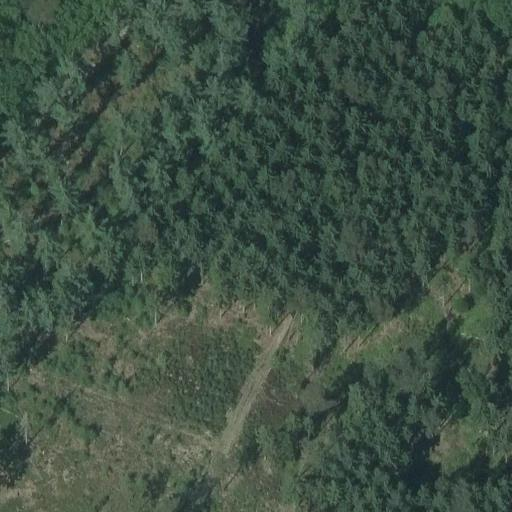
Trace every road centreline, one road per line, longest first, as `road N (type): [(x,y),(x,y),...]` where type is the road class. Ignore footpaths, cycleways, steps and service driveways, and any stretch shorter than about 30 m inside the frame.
road 1 (track): [(192,511),(433,9)]
road 2 (track): [(0,135),(133,0)]
